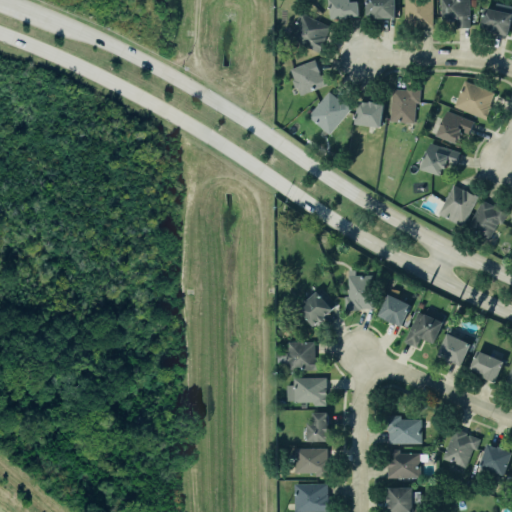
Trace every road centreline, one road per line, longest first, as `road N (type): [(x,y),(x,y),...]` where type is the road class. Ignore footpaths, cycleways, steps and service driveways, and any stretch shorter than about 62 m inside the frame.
road 1 (secondary): [(0,33),(110,79),(279,182)]
road 2 (secondary): [(285,148),(125,50),(11,0)]
road 3 (secondary): [(279,182),(426,276),(511,317)]
road 4 (secondary): [(511,278),(391,218),(285,148)]
road 5 (residential): [(363,511),(364,350)]
road 6 (residential): [(364,350),(511,414)]
road 7 (residential): [(511,64),(464,55),(360,57)]
